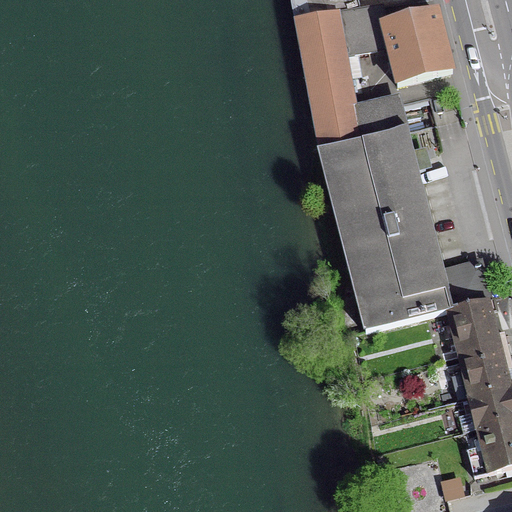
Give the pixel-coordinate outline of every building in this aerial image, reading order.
[(289,0),(294,25),(357,14),(353,0),(289,0)] [(357,14),(294,25),(319,156),(403,135),(396,107),(355,117),(343,58),(374,53),(366,12),(357,14)] [(434,16),(381,30),(396,88),(449,75),(450,74),(435,16),(434,16)] [(403,135),(319,156),(364,335),(445,314),(486,304),(489,303),(484,282),(445,293),(404,135),(403,135)] [(486,304),(445,314),(456,358),(497,348),(504,346),(501,336),(494,337),(486,304)] [(510,370),(504,346),(497,348),(456,358),(467,401),(467,402),(509,391),(508,391),(503,372),(510,370)] [(511,398),(510,390),(508,391),(509,391),(467,402),(467,401),(466,402),(466,403),(474,432),(475,432),(475,431),(511,421),(511,398)] [(511,470),(511,421),(475,431),(475,432),(486,477),(511,470)] [(462,477),(441,482),(445,498),(466,493),(462,477)]
